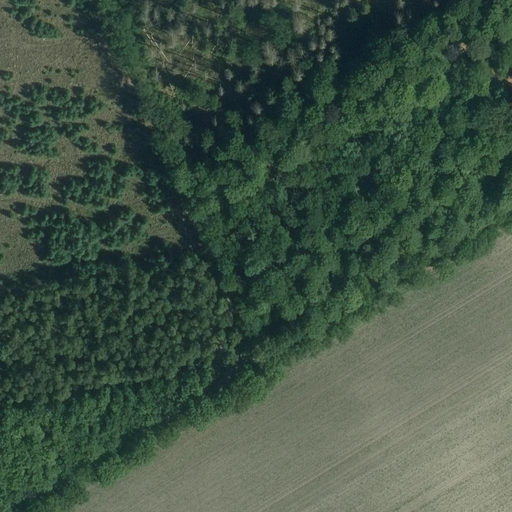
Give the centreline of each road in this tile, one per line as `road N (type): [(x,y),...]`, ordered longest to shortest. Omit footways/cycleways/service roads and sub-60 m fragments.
road 1 (track): [(0,403),(265,358),(94,0)]
road 2 (track): [(511,203),(10,511)]
